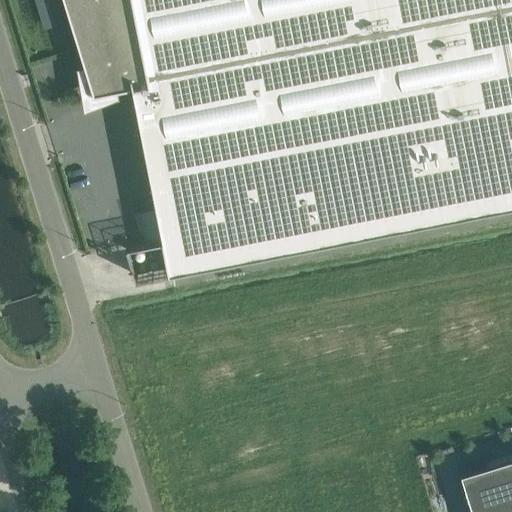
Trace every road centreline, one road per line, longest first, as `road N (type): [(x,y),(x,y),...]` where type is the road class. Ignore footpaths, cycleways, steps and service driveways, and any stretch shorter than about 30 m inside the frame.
road 1 (unclassified): [(94,365),(0,51)]
road 2 (unclassified): [(139,511),(94,365)]
